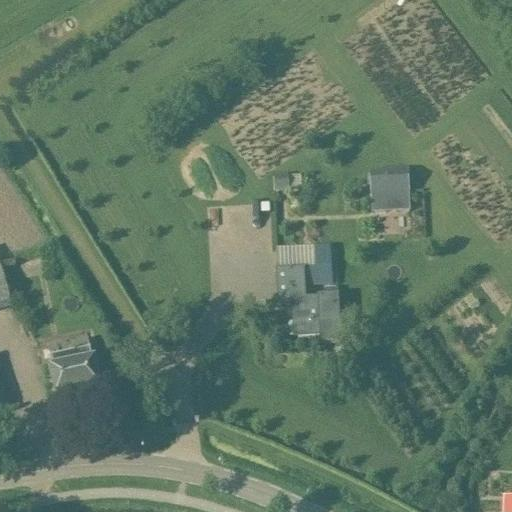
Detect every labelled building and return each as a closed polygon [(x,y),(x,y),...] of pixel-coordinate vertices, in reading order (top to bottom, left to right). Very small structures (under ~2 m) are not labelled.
[(408,172),(370,174),(371,196),(409,194),(408,172)] [(276,193),(289,193),(288,179),(275,179),(276,193)] [(318,300),(306,301),(304,271),(276,273),(277,307),(291,307),(293,340),(320,339),(320,346),(341,345),(339,299),(318,300)] [(0,307),(8,305),(0,278),(0,307)] [(95,365),(92,366),(88,342),(68,346),(70,357),(52,360),(54,374),(51,374),(57,403),(101,394),(101,392),(109,390),(106,376),(97,378),(95,365)]
